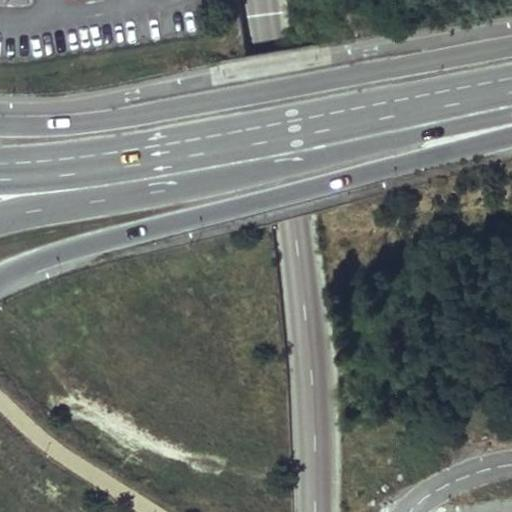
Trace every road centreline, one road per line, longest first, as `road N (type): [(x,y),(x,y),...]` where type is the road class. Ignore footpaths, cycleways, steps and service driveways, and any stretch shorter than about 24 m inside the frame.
road 1 (primary): [(0,272),(87,240),(511,134)]
road 2 (primary): [(0,217),(511,115)]
road 3 (primary): [(511,77),(260,129),(0,165)]
road 4 (unclassified): [(511,43),(158,107),(0,121)]
